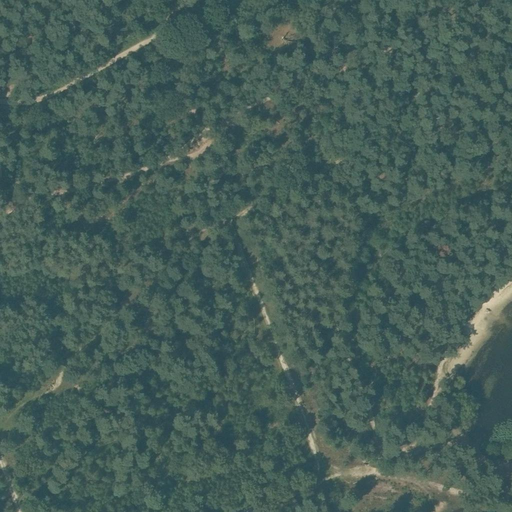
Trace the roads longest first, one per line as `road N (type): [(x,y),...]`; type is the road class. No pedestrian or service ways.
road 1 (track): [(233,217),(323,167),(437,83),(511,53)]
road 2 (track): [(323,478),(233,217)]
road 3 (track): [(0,91),(60,85),(215,0)]
